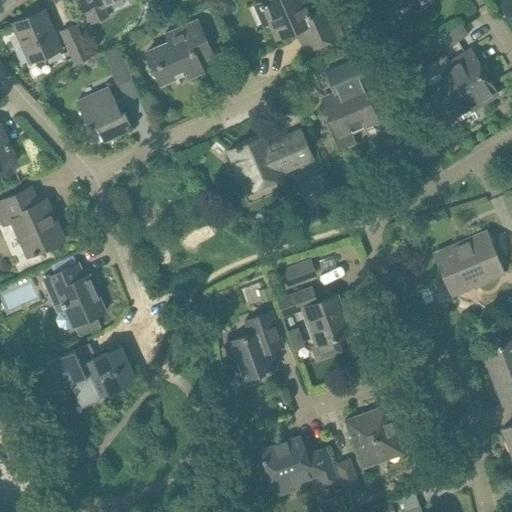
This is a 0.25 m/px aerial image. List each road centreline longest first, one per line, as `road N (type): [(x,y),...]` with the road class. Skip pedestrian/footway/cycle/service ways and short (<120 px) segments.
road 1 (residential): [(421,368),(379,220),(511,135)]
road 2 (residential): [(95,173),(284,82)]
road 3 (residential): [(421,368),(442,363),(460,377),(488,511)]
road 4 (residential): [(95,173),(0,74)]
road 5 (residential): [(136,292),(95,173)]
